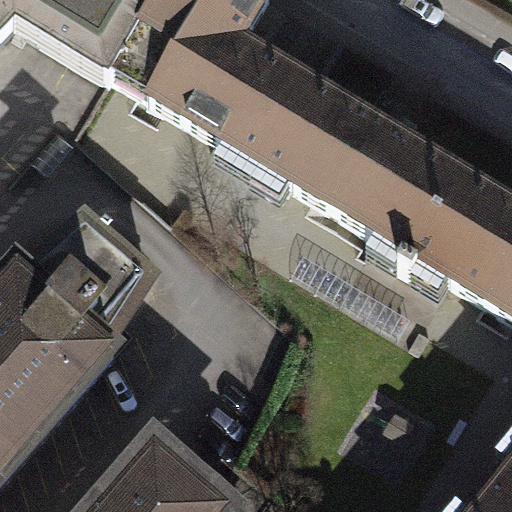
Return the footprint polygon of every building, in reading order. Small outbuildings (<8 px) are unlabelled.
[(112,86),(163,0),(0,0),(0,50),(15,35),(18,36),(18,38),(103,90),(105,89),(109,91),(112,86)] [(256,173),(306,91),(242,53),(262,18),(271,4),(264,0),(163,0),(112,86),(256,173)] [(306,91),(256,173),(398,259),(414,268),(464,187),(384,138),(306,91)] [(464,187),(414,268),(511,327),(511,215),(478,195),(464,187)] [(25,282),(17,275),(0,294),(0,490),(115,359),(105,351),(150,284),(86,228),(25,282)] [(227,511),(156,449),(100,511),(227,511)] [(511,511),(511,479),(485,511),(511,511)]
